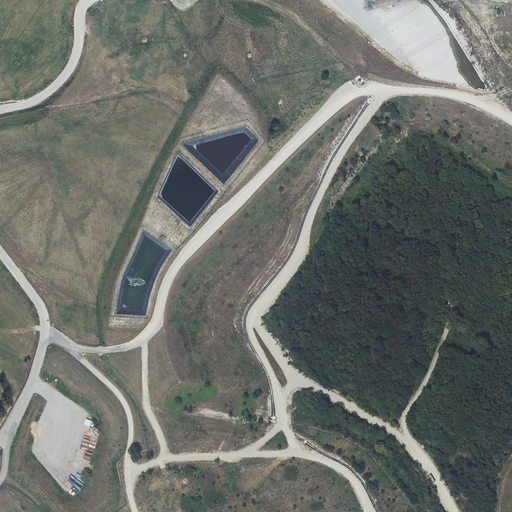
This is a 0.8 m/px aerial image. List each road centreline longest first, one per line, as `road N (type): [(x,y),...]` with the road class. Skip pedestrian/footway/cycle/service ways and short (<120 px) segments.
road 1 (track): [(0,135),(163,162),(142,211),(192,244),(163,283),(148,322),(127,339),(163,439),(161,460),(127,471),(126,402),(43,336)]
road 2 (track): [(511,117),(437,93),(379,97),(315,200),(300,260),(260,302),(257,320),(297,377),(407,443)]
road 3 (track): [(387,93),(359,87),(300,142),(189,259),(148,322)]
road 4 (track): [(511,272),(451,317),(434,368),(403,418),(407,443),(454,511)]
road 5 (track): [(366,511),(358,485),(338,463),(299,455),(161,460)]
